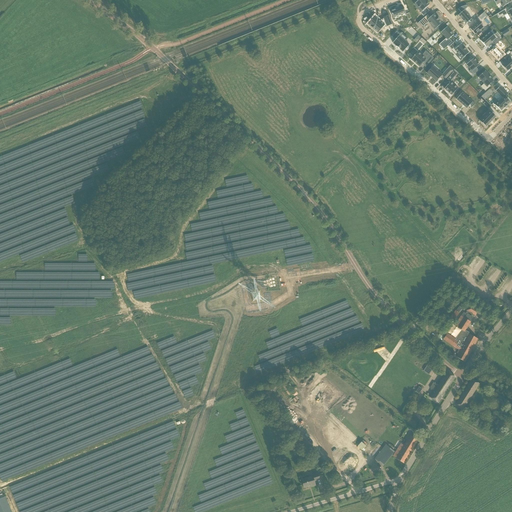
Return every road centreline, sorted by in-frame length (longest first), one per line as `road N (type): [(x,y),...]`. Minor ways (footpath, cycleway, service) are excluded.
road 1 (unclassified): [(462,375),(378,298),(299,188),(153,48),(90,0)]
road 2 (residential): [(395,0),(363,12),(359,24),(490,138)]
road 3 (unclassified): [(398,484),(462,375)]
